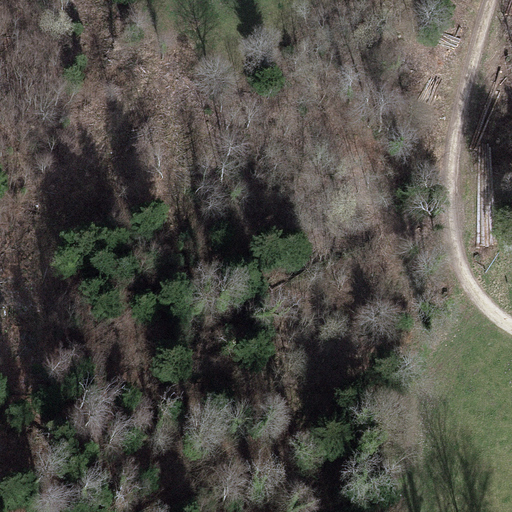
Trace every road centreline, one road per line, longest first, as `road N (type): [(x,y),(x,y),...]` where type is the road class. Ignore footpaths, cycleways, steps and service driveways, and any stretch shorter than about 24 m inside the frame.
road 1 (track): [(511,331),(455,264),(450,230),(455,130),(491,0)]
road 2 (track): [(455,264),(417,403),(420,511)]
